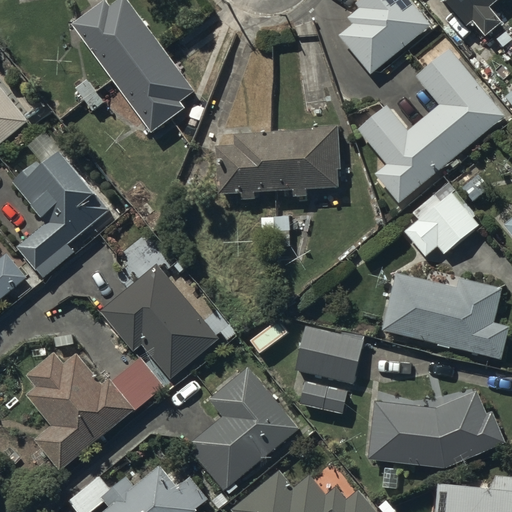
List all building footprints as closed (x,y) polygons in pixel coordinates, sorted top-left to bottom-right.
[(104,0),(101,0),(71,22),(151,131),(185,107),(179,100),(194,89),(129,0),(115,0),(108,5),(104,0)] [(371,72),(430,24),(410,0),(358,0),(356,2),(360,6),(348,16),(354,23),(340,34),(371,72)] [(490,5),(496,0),(447,0),(467,24),(473,19),(486,34),(503,21),(490,5)] [(455,156),(505,114),(448,47),(416,74),(441,103),(408,130),(386,105),(358,129),(387,163),(375,173),(401,203),(449,162),(453,167),(459,161),(455,156)] [(0,144),(30,119),(0,84),(0,144)] [(335,87),(318,91),(324,118),(341,114),(335,87)] [(338,187),(337,124),(315,124),(315,131),(235,133),(236,146),(218,146),(219,192),(240,192),(240,197),(256,197),(256,189),(293,188),(293,195),(307,195),(306,187),(338,187)] [(68,242),(111,209),(63,149),(43,166),(39,161),(15,180),(48,222),(19,245),(44,277),(75,252),(68,242)] [(474,228),(479,224),(473,217),(476,214),(468,205),(464,209),(452,194),(406,231),(425,255),(439,245),(445,252),(451,247),(453,249),(476,230),(474,228)] [(289,216),(262,216),(262,230),(275,230),(275,246),(289,246),(289,216)] [(0,299),(29,276),(8,251),(0,257),(0,299)] [(218,337),(158,263),(102,308),(135,349),(143,342),(171,375),(218,337)] [(397,272),(383,328),(501,358),(509,326),(492,322),(501,287),(461,276),(458,287),(397,272)] [(342,334),(306,325),(295,369),(353,383),(365,336),(343,331),(342,334)] [(61,470),(164,386),(140,357),(111,380),(109,378),(102,383),(78,353),(65,364),(54,350),(27,373),(36,385),(27,392),(54,425),(36,439),(61,470)] [(299,428),(248,366),(208,399),(223,416),(187,446),(224,490),(225,489),(229,493),(238,486),(234,482),(299,428)] [(347,388),(305,379),(300,403),(342,412),(347,388)] [(369,458),(445,466),(505,440),(493,411),(486,413),(476,390),(437,406),(374,400),(369,458)] [(193,511),(198,508),(196,506),(208,497),(182,466),(169,476),(160,464),(134,484),(128,476),(111,489),(100,476),(69,501),(78,511),(89,511),(105,500),(110,506),(102,511),(193,511)] [(377,511),(358,488),(346,498),(336,486),(326,494),(310,474),(294,487),(279,469),(231,508),(233,511),(377,511)] [(511,511),(511,475),(495,474),(490,486),(439,482),(436,511),(511,511)]
